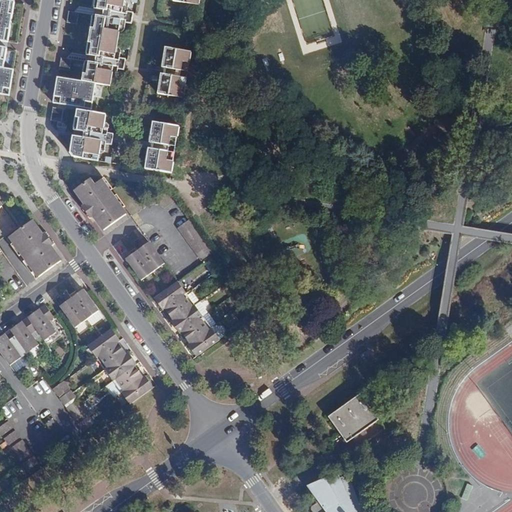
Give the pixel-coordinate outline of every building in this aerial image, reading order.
[(0,40),(8,42),(14,3),(4,1),(1,0),(0,6),(0,40)] [(123,11),(125,0),(96,0),(95,9),(122,13),(122,16),(130,18),(131,12),(123,11)] [(69,11),(67,23),(78,24),(79,13),(69,11)] [(122,20),(93,15),(87,55),(115,60),(114,63),(123,64),(123,59),(115,57),(122,20)] [(190,63),(192,52),(166,47),(162,67),(182,71),(183,62),(190,63)] [(0,94),(2,95),(4,88),(6,89),(9,70),(3,69),(6,50),(0,48),(0,94)] [(62,57),(60,69),(70,71),(72,59),(62,57)] [(86,61),(82,81),(96,84),(111,86),(114,66),(86,61)] [(184,98),(186,87),(179,86),(181,77),(161,74),(158,94),(184,98)] [(96,84),(82,81),(62,78),(57,103),(92,109),(96,84)] [(53,107),(51,120),(67,123),(70,110),(53,107)] [(111,134),(103,132),(106,115),(78,110),(78,111),(77,118),(75,130),(102,134),(102,138),(110,139),(111,134)] [(178,138),(180,126),(153,122),(150,142),(169,145),(171,137),(178,138)] [(71,151),(71,152),(75,157),(98,161),(102,141),(74,136),(71,151)] [(146,169),(172,173),(174,162),(167,161),(169,152),(149,148),(146,168),(146,169)] [(127,214),(104,183),(102,180),(99,182),(94,185),(91,180),(90,179),(89,180),(75,190),(86,204),(83,206),(82,207),(91,218),(92,217),(94,216),(104,230),(127,214)] [(51,246),(43,235),(33,220),(19,230),(9,237),(37,278),(62,261),(51,246)] [(183,234),(194,227),(189,220),(178,228),(183,234)] [(183,234),(188,241),(199,233),(194,227),(183,234)] [(47,232),(43,235),(51,246),(55,243),(54,242),(47,232)] [(188,241),(192,247),(203,240),(199,233),(188,241)] [(192,247),(197,254),(208,246),(203,240),(192,247)] [(138,250),(153,272),(154,272),(165,263),(150,242),(149,242),(138,250)] [(202,260),(213,253),(208,246),(197,254),(202,260)] [(126,259),(130,263),(142,280),(153,272),(138,250),(126,259)] [(166,290),(155,298),(155,299),(163,310),(165,309),(187,293),(178,281),(178,282),(166,290)] [(95,307),(87,294),(84,289),(72,298),(84,314),(95,307)] [(187,293),(165,309),(173,320),(195,305),(195,304),(187,293)] [(84,315),(84,314),(72,298),(71,298),(60,306),(64,311),(63,311),(72,323),(84,315)] [(41,312),(30,320),(37,330),(45,341),(56,332),(49,322),(54,317),(45,305),(40,309),(41,312)] [(173,320),(172,322),(180,333),(182,332),(204,316),(199,310),(195,305),(173,320)] [(99,310),(95,307),(84,314),(87,319),(99,310)] [(40,309),(28,317),(30,320),(41,312),(40,309)] [(87,319),(84,314),(84,315),(72,323),(75,327),(87,319)] [(190,344),(212,328),(204,317),(204,316),(182,332),(190,343),(190,344)] [(28,317),(22,321),(24,324),(31,334),(37,330),(30,320),(28,317)] [(22,321),(11,330),(13,332),(24,324),(22,321)] [(24,324),(13,332),(20,342),(27,353),(39,345),(31,334),(24,324)] [(197,357),(220,340),(220,339),(212,328),(190,344),(188,345),(189,345),(197,357)] [(110,331),(118,342),(120,341),(112,329),(110,331)] [(11,330),(5,334),(7,336),(14,346),(20,342),(13,332),(11,330)] [(110,331),(100,337),(89,346),(96,358),(99,357),(118,342),(110,331)] [(7,336),(0,341),(0,351),(10,365),(22,357),(14,346),(7,336)] [(105,370),(127,354),(118,342),(99,357),(107,368),(105,369),(105,370)] [(135,365),(137,364),(129,353),(127,354),(135,365)] [(113,381),(115,380),(135,365),(127,354),(105,370),(113,381)] [(115,380),(124,391),(144,377),(135,365),(115,380)] [(144,377),(152,389),(154,387),(146,376),(144,377)] [(124,391),(122,393),(130,405),(152,389),(144,377),(124,391)] [(53,389),(58,396),(69,388),(64,381),(61,383),(53,389)] [(60,398),(65,405),(76,397),(73,393),(71,390),(60,398)] [(360,394),(328,417),(348,444),(380,421),(360,394)] [(72,414),(83,407),(81,404),(78,400),(67,408),(72,414)] [(72,414),(76,421),(88,413),(83,407),(72,414)] [(95,422),(90,416),(79,424),(83,431),(95,422)] [(9,421),(1,427),(0,427),(0,431),(3,436),(14,428),(9,421)] [(4,439),(5,441),(6,441),(10,445),(20,437),(15,430),(4,439)] [(12,448),(15,452),(16,454),(27,447),(22,440),(12,448)] [(21,462),(32,453),(27,447),(16,454),(21,462)] [(27,471),(39,463),(34,456),(22,464),(27,471)] [(363,511),(349,474),(340,477),(339,475),(327,480),(326,478),(307,486),(309,488),(306,491),(305,491),(304,493),(304,495),(313,506),(312,506),(311,507),(311,509),(312,510),(313,511),(363,511)] [(474,499),(477,484),(470,482),(466,497),(474,499)]
